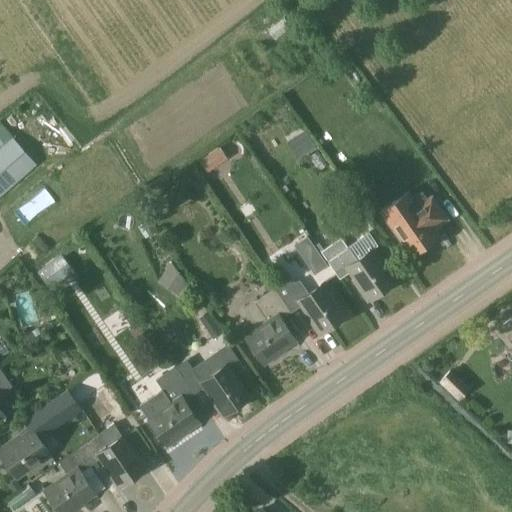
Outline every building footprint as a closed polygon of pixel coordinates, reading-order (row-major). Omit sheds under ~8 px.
[(511,59),(511,58),(487,75),(511,109),(511,59)] [(458,137),(441,150),(470,190),(498,169),(488,155),(490,154),(487,150),(495,144),(498,148),(499,147),(472,110),(450,127),(458,137)] [(307,136),(290,147),(297,158),(314,147),(307,136)] [(0,148),(0,196),(36,165),(12,138),(0,148)] [(367,192),(359,198),(365,207),(373,201),(367,192)] [(406,193),(381,210),(413,255),(417,252),(420,253),(427,248),(427,245),(437,238),(430,228),(444,219),(430,199),(426,202),(421,194),(409,199),(406,193)] [(322,251),(330,264),(340,278),(349,272),(369,300),(395,282),(372,249),(356,260),(341,237),(322,251)] [(60,255),(38,272),(50,290),(73,273),(60,255)] [(171,263),(158,281),(176,295),(186,282),(171,263)] [(273,283),(292,312),(300,306),(320,334),(347,316),(324,282),(308,293),(299,280),(295,283),(288,273),(273,283)] [(281,319),(292,312),(273,283),(271,284),(274,288),(246,308),(245,307),(241,310),(243,314),(245,313),(256,329),(245,337),(263,363),(296,341),(281,319)] [(212,318),(203,324),(212,339),(213,340),(222,333),(212,318)] [(202,363),(182,377),(194,394),(204,387),(223,415),(250,397),(234,375),(228,365),(227,363),(210,375),(202,363)] [(182,377),(176,368),(160,379),(166,388),(162,390),(170,403),(147,419),(166,445),(199,422),(185,401),(194,394),(182,377)] [(0,369),(0,419),(4,416),(0,410),(0,395),(12,386),(0,369)] [(448,372),(439,382),(457,399),(467,390),(448,372)] [(30,429),(0,450),(0,453),(17,478),(50,455),(39,439),(80,410),(66,390),(24,420),(30,429)] [(80,448),(91,465),(100,458),(120,487),(146,468),(138,456),(149,449),(134,428),(106,447),(98,435),(80,448)] [(81,472),(91,465),(80,448),(58,463),(66,475),(44,490),(59,511),(69,511),(96,494),(81,472)] [(15,480),(9,484),(13,491),(20,487),(15,480)] [(5,501),(11,510),(33,494),(27,485),(5,501)]
